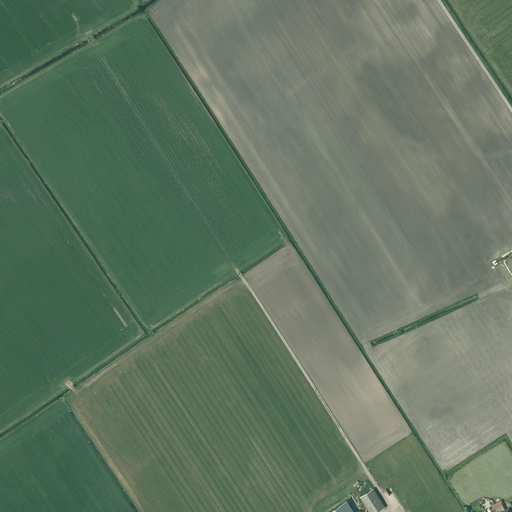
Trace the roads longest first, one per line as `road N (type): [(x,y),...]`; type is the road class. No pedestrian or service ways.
road 1 (track): [(371,477),(244,279)]
road 2 (track): [(511,109),(438,0)]
